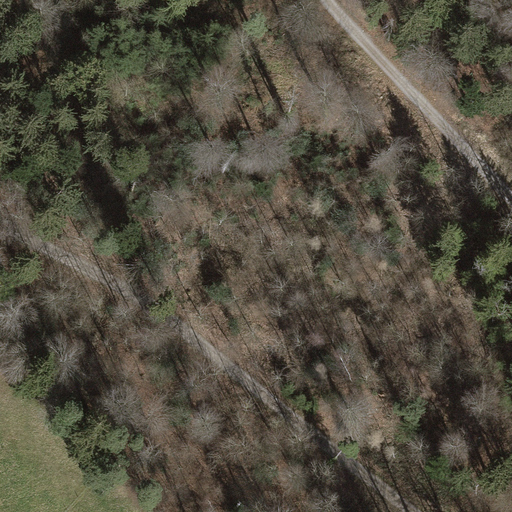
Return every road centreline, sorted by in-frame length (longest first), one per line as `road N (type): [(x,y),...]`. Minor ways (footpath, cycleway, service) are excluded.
road 1 (track): [(0,230),(104,277),(204,346),(405,511)]
road 2 (track): [(511,197),(386,70),(334,0)]
